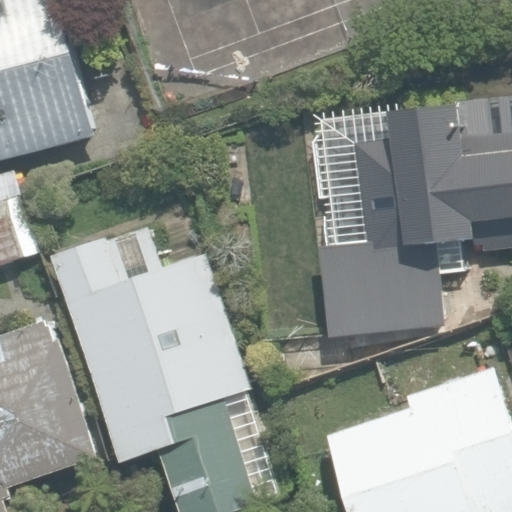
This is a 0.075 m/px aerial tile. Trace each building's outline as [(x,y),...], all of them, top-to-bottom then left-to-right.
[(0,0),(0,268),(30,259),(12,196),(24,193),(15,160),(97,136),(57,0),(0,0)] [(326,246),(335,338),(448,327),(439,242),(483,238),(484,251),(511,248),(511,95),(465,100),(466,106),(398,113),(400,139),(362,143),(371,242),(326,246)] [(166,448),(188,511),(234,511),(265,502),(229,396),(253,388),(207,254),(164,268),(149,223),(56,255),(127,461),(166,448)] [(0,511),(16,511),(13,502),(28,497),(25,487),(106,459),(57,315),(0,334),(0,511)] [(332,433),(358,511),(511,511),(511,419),(494,367),(409,396),(412,406),(332,433)]
